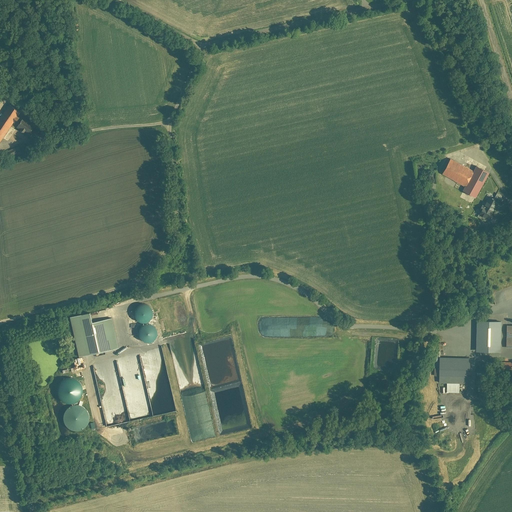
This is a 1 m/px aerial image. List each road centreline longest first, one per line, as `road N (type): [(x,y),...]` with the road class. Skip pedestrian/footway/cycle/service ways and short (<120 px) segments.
road 1 (unclassified): [(0,323),(126,286),(161,257),(177,223),(169,129),(201,46)]
road 2 (unclassified): [(403,0),(201,46)]
road 3 (unclassified): [(0,355),(31,511)]
